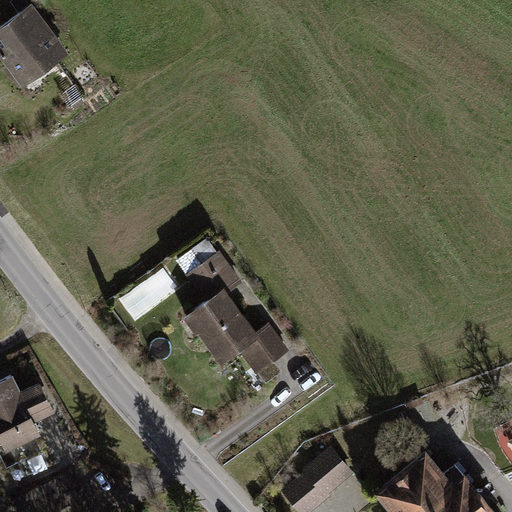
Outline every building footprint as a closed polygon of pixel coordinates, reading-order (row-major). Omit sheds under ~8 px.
[(28,0),(13,0),(12,1),(19,11),(30,2),(28,0)] [(33,2),(0,26),(0,52),(24,84),(69,50),(33,2)] [(193,248),(202,260),(217,250),(208,237),(193,248)] [(203,299),(183,314),(197,334),(201,331),(223,362),(241,350),(257,372),(260,370),(267,380),(281,371),(273,360),(289,349),(270,322),(258,330),(230,291),(245,281),(221,248),(217,250),(202,260),(184,273),(203,299)] [(14,374),(0,381),(0,430),(9,448),(43,432),(38,421),(56,412),(42,382),(22,391),(14,374)] [(308,469),(285,488),(305,511),(329,492),(327,490),(350,470),(331,447),(307,467),(308,469)] [(425,451),(380,488),(399,511),(494,511),(486,502),(488,500),(489,496),(482,488),(477,488),(476,489),(455,462),(443,472),(425,451)] [(70,476),(12,502),(16,511),(61,511),(82,503),(70,476)]
